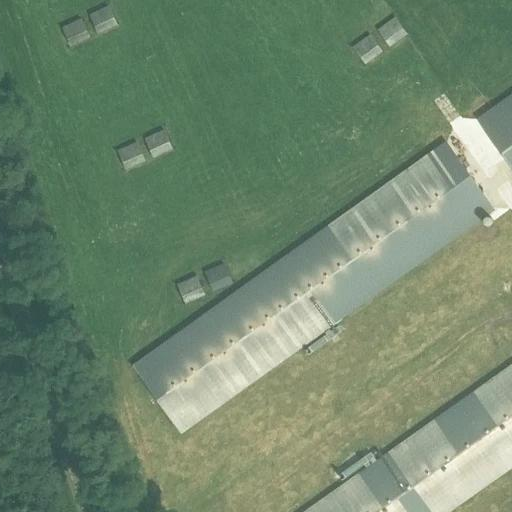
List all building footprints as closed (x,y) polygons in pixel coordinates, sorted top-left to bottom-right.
[(109,4),(89,13),(98,33),(117,24),(109,4)] [(377,28),(390,46),(407,33),(395,15),(377,28)] [(81,17),(61,25),(70,45),(90,36),(81,17)] [(383,51),(370,33),(353,46),(365,64),(383,51)] [(92,36),(80,44),(86,54),(98,46),(92,36)] [(511,91),(476,117),(511,166),(511,91)] [(453,102),(444,109),(460,131),(469,124),(453,102)] [(144,137),(153,157),(173,148),(164,128),(144,137)] [(446,139),(131,364),(181,433),(496,208),(446,139)] [(146,160),(136,140),(116,148),(125,168),(146,160)] [(233,283),(224,261),(204,270),(213,292),(233,283)] [(185,303),(205,295),(197,275),(177,282),(185,303)] [(511,362),(328,492),(300,511),(447,511),(511,466),(511,362)]
